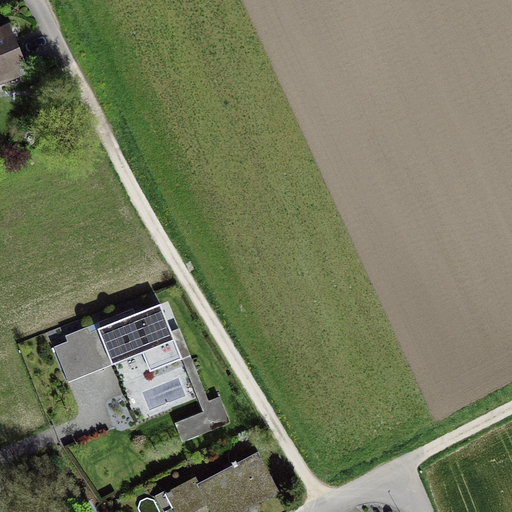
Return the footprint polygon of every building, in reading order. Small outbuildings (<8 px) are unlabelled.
[(6,26),(0,28),(0,84),(25,75),(6,26)] [(182,360),(200,406),(209,402),(169,304),(161,307),(182,360)] [(68,344),(54,349),(69,385),(143,356),(150,373),(182,360),(161,307),(136,316),(134,310),(65,337),(68,344)] [(232,425),(220,397),(209,402),(200,406),(203,413),(174,425),(182,445),(232,425)] [(257,456),(160,501),(165,511),(192,511),(196,511),(252,511),(278,500),(257,456)] [(26,469),(38,490),(51,511),(62,511),(74,505),(45,458),(26,469)]
